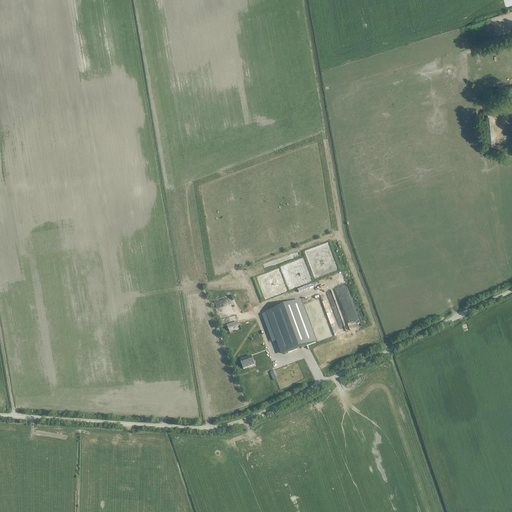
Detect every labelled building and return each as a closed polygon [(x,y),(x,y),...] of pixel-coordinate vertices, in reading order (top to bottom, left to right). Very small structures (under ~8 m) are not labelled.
[(492,116),(485,116),(488,145),(495,144),(492,116)] [(315,279),(339,269),(329,243),(304,252),(315,279)] [(289,290),(312,281),(303,258),(280,267),(289,290)] [(265,300),(288,291),(279,269),(257,278),(265,300)] [(300,301),(267,313),(277,341),(279,340),(284,354),(315,343),(300,301)] [(251,356),(240,360),(243,369),(254,365),(251,356)]
